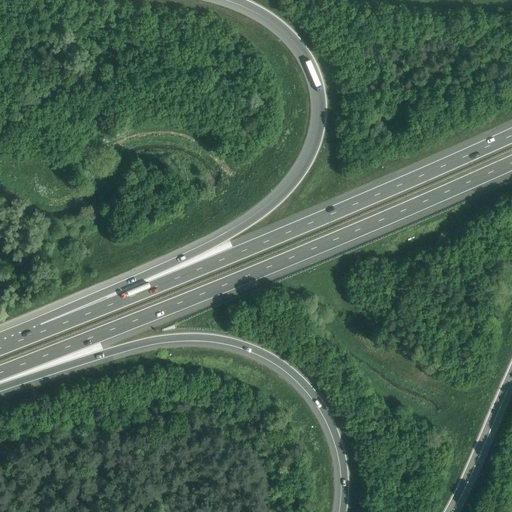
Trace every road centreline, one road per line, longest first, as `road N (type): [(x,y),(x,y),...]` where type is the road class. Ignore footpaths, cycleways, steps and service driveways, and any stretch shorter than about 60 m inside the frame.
road 1 (motorway): [(0,371),(311,252),(511,163)]
road 2 (motorway): [(234,0),(279,25),(309,61),(320,112),(308,161),(262,214),(43,330)]
road 3 (motorway): [(511,134),(43,330)]
road 4 (motorway): [(0,382),(165,340),(236,342),(292,370),(326,410),(345,460),(344,511)]
road 5 (motorway): [(458,511),(511,399)]
